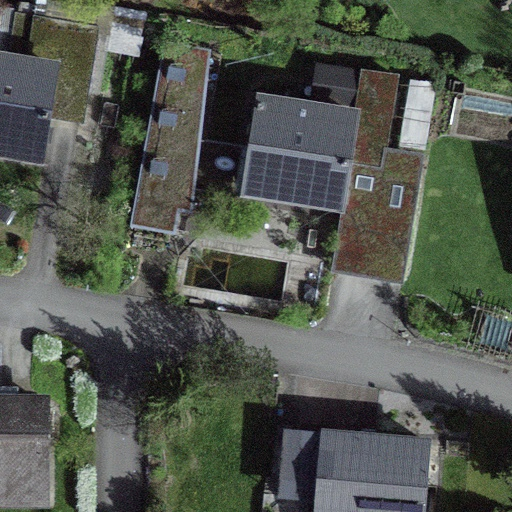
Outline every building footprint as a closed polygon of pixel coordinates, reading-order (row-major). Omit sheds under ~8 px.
[(0,155),(40,162),(48,116),(46,116),(51,86),(84,91),(94,33),(15,20),(7,67),(0,65),(0,155)] [(163,49),(147,134),(160,136),(147,207),(186,215),(201,92),(196,91),(203,56),(163,49)] [(253,105),(238,201),(253,203),(254,196),(341,209),(348,164),(346,164),(348,151),(381,157),(394,80),(360,74),(352,121),(253,105)] [(367,228),(409,235),(419,172),(377,165),(367,228)] [(0,501),(43,502),(44,409),(0,408),(0,501)] [(420,511),(427,448),(282,436),(276,499),(313,503),(312,511),(420,511)]
